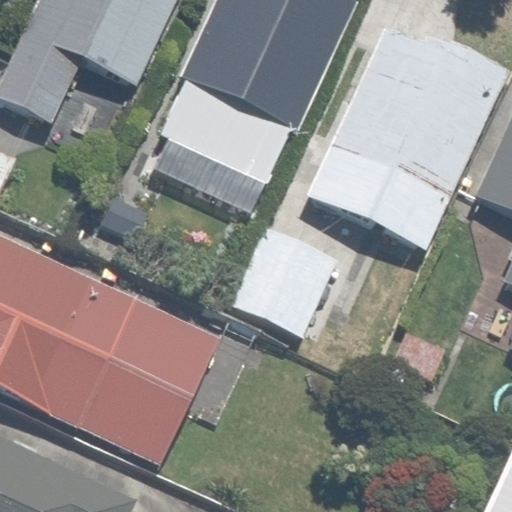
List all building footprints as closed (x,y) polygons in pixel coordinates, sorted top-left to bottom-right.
[(33,0),(0,74),(0,112),(41,131),(68,73),(121,98),(166,0),(33,0)] [(202,0),(146,142),(258,187),(277,139),(291,144),(343,14),(307,0),(202,0)] [(495,90),(374,35),(297,205),(419,260),(495,90)] [(511,100),(465,208),(511,228),(485,289),(511,300),(511,100)] [(0,202),(18,167),(0,158),(0,399),(147,472),(210,343),(0,239),(0,202)] [(334,270),(249,226),(208,305),(293,349),(334,270)] [(511,511),(511,440),(478,511),(511,511)] [(138,511),(142,505),(0,445),(0,511),(138,511)]
